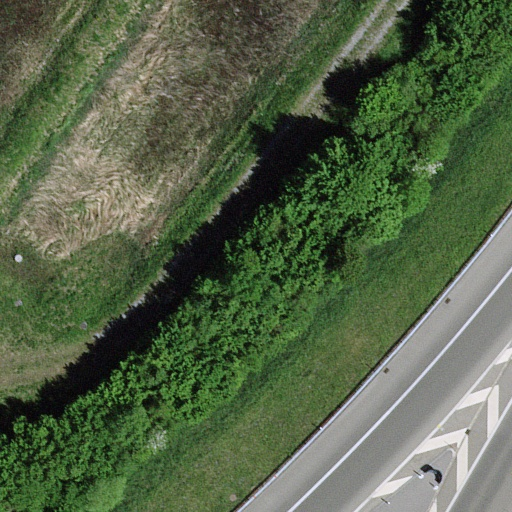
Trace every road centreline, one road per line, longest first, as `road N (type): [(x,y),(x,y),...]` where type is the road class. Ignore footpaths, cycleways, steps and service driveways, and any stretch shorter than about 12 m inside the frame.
road 1 (track): [(0,378),(88,357),(149,304),(380,0)]
road 2 (motorway): [(511,309),(326,511)]
